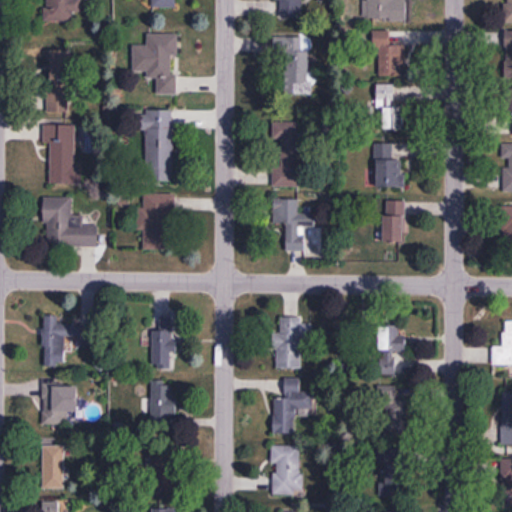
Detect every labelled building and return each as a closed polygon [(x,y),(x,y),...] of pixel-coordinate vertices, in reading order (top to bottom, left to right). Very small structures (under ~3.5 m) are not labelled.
[(74,21),(74,13),(81,12),(80,0),(43,0),(43,21),(74,21)] [(151,0),(152,8),(177,8),(176,0),(151,0)] [(303,21),(302,0),(275,0),(275,21),(303,21)] [(394,0),(367,0),(367,20),(406,20),(406,0),(394,0)] [(390,45),(390,30),(374,30),(374,77),(403,77),(403,45),(390,45)] [(501,78),(511,77),(511,31),(500,32),(501,78)] [(133,71),(148,71),(148,79),(159,79),(158,94),(176,94),(177,34),(148,34),(147,45),(133,45),(133,71)] [(311,37),(280,37),(280,95),(312,95),(311,37)] [(73,50),(47,50),(47,112),(73,112),(73,50)] [(377,86),(377,130),(405,130),(405,86),(377,86)] [(151,182),(179,178),(172,110),(143,114),(151,182)] [(299,120),(274,120),(274,187),(300,187),(299,120)] [(49,183),(83,184),(83,164),(78,164),(78,126),(50,126),(49,183)] [(502,191),(511,190),(511,142),(503,143),(502,191)] [(377,188),(405,188),(405,156),(394,156),(394,144),(377,144),(377,188)] [(140,249),(174,250),(174,193),(140,193),(140,249)] [(81,225),(82,216),(72,216),(72,196),(44,196),(44,245),(98,246),(98,225),(81,225)] [(299,198),(274,198),(274,224),(287,224),(287,252),(303,252),(303,227),(321,227),(321,214),(299,214),(299,198)] [(405,243),(405,202),(384,202),(384,243),(405,243)] [(511,206),(502,207),(503,248),(511,247),(511,206)] [(47,366),(68,367),(68,316),(48,316),(47,366)] [(302,369),(302,318),(281,318),(281,333),(275,333),(275,369),(302,369)] [(172,370),(173,319),(154,319),(154,337),(143,337),(143,365),(152,365),(152,370),(172,370)] [(511,320),(504,321),(504,346),(493,346),(493,365),(511,365),(511,320)] [(380,326),(380,352),(405,352),(405,326),(380,326)] [(151,381),(151,422),(175,422),(175,381),(151,381)] [(274,394),(274,434),(298,434),(298,416),(310,416),(311,384),(293,384),(293,394),(274,394)] [(67,425),(66,411),(79,411),(79,385),(42,386),(43,425),(67,425)] [(511,391),(501,391),(501,445),(511,444),(511,391)] [(66,446),(43,445),(43,489),(66,489),(66,446)] [(273,494),(301,494),(301,445),(273,445),(273,494)] [(383,453),(385,487),(408,486),(406,451),(383,453)] [(511,504),(511,458),(501,459),(500,504),(511,504)] [(63,511),(63,502),(44,501),(43,511),(63,511)]
